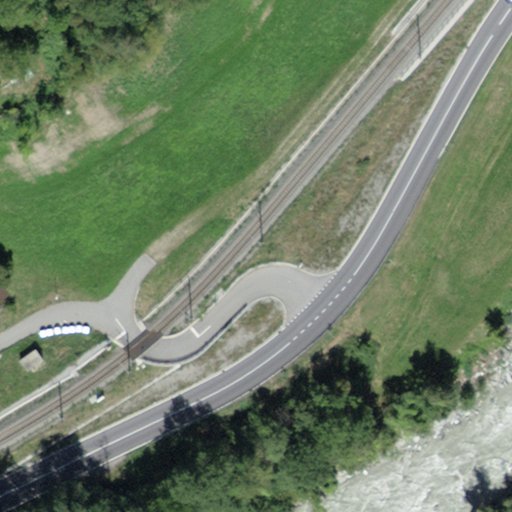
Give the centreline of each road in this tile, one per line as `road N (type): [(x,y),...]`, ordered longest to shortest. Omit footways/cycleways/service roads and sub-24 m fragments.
road 1 (primary): [(0,495),(239,379),(321,314),(383,230),(511,5)]
road 2 (track): [(109,320),(138,267),(257,177),(405,0)]
